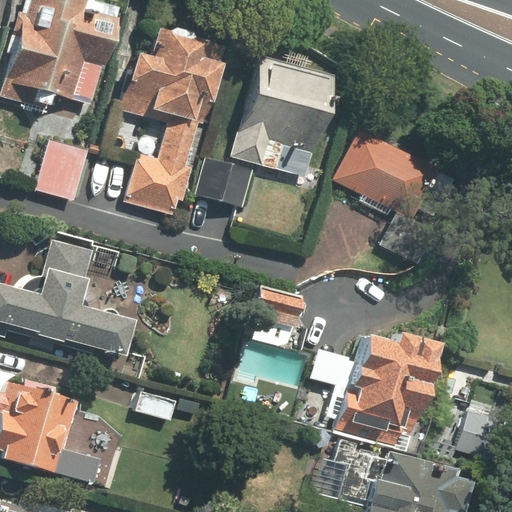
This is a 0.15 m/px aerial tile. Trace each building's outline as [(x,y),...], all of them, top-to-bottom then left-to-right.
[(0,97),(87,122),(121,0),(26,0),(0,93),(0,97)] [(172,51),(140,43),(126,100),(144,104),(148,95),(194,104),(191,119),(167,117),(158,153),(138,149),(126,196),(176,211),(228,52),(208,50),(208,36),(177,30),(172,51)] [(322,173),(344,56),(255,40),(233,159),(204,154),(197,192),(238,200),(245,159),(322,173)] [(431,168),(362,122),(330,170),(399,216),(431,168)] [(88,144),(50,132),(35,180),(73,192),(88,144)] [(0,269),(0,318),(126,346),(135,304),(85,293),(94,250),(52,240),(43,279),(0,269)] [(304,293),(261,281),(246,333),(290,345),(304,293)] [(336,421),(420,427),(426,326),(371,323),(357,350),(319,347),(318,370),(339,372),(336,421)] [(83,382),(28,369),(22,378),(0,373),(0,426),(5,428),(0,450),(0,454),(55,467),(96,477),(103,446),(69,438),(83,382)] [(177,396),(138,387),(133,409),(172,418),(177,396)] [(492,415),(466,408),(454,451),(480,458),(492,415)] [(369,511),(442,511),(444,488),(469,490),(471,470),(454,469),(455,453),(359,444),(360,435),(337,433),(335,458),(349,459),(347,479),(372,481),(369,511)] [(0,511),(55,511),(57,508),(0,491),(0,511)]
